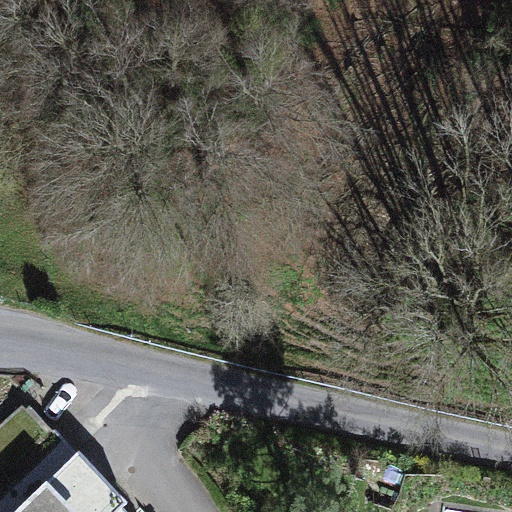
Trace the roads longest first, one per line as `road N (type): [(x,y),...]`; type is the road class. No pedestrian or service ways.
road 1 (residential): [(511,450),(145,372)]
road 2 (residential): [(145,372),(138,424),(155,476),(185,511)]
road 3 (residential): [(145,372),(0,345)]
